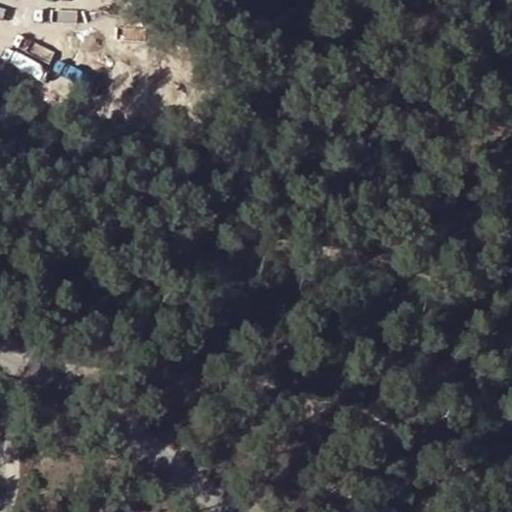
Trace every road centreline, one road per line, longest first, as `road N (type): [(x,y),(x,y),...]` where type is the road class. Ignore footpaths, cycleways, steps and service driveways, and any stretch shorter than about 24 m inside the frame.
road 1 (unclassified): [(231,511),(110,412),(0,355)]
road 2 (unknown): [(2,511),(11,361)]
